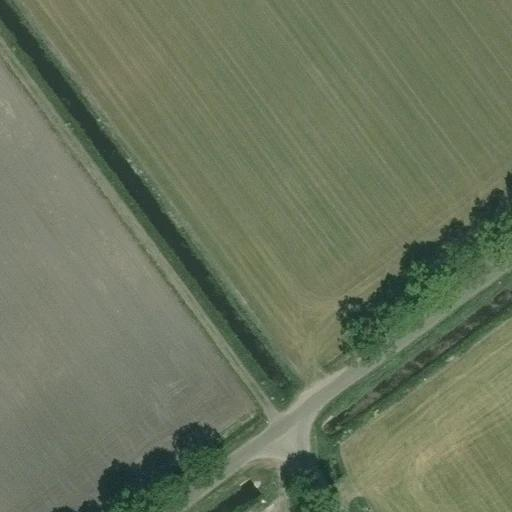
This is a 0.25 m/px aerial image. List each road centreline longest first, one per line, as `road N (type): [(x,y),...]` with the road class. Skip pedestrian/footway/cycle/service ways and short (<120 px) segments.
road 1 (unclassified): [(275,438),(511,260)]
road 2 (unclassified): [(180,511),(275,438)]
